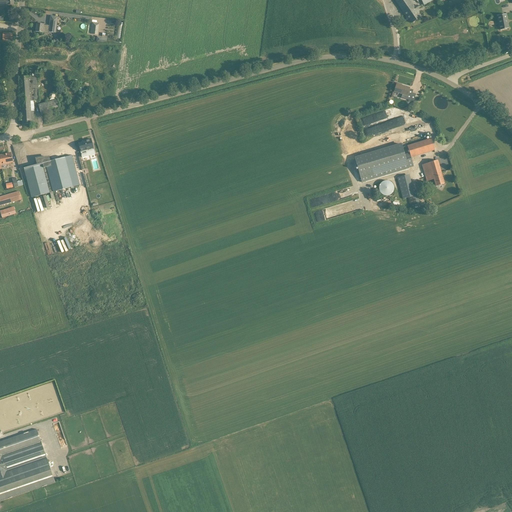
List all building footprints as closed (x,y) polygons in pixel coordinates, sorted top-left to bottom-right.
[(417,5),(414,7),(409,0),(395,0),(405,14),(405,13),(412,23),(419,18),(415,12),(419,9),(417,5)] [(498,16),(500,30),(508,29),(506,14),(498,16)] [(41,32),(43,33),(49,33),(49,32),(55,33),(57,21),(57,17),(50,16),(49,26),(43,25),(42,24),(37,24),(36,32),(41,32)] [(38,76),(19,77),(22,124),(34,123),(33,111),(34,111),(34,101),(39,101),(38,76)] [(406,99),(407,95),(409,88),(401,85),(401,84),(397,83),(394,91),(402,94),(401,98),(406,99)] [(58,100),(38,105),(41,114),(60,109),(58,100)] [(390,110),(361,118),(363,125),(392,118),(390,110)] [(383,124),(379,125),(380,131),(401,126),(400,118),(386,121),(386,124),(383,125),(383,124)] [(382,147),(398,142),(398,143),(403,142),(402,138),(404,138),(402,132),(379,139),(382,147)] [(82,143),(79,144),(81,152),(82,157),(95,154),(94,148),(91,139),(84,141),(85,142),(82,143)] [(431,139),(426,140),(402,147),(401,144),(354,157),(362,183),(409,169),(408,168),(413,167),(411,157),(434,150),(431,139)] [(11,153),(0,155),(0,160),(1,165),(13,163),(12,158),(11,153)] [(37,161),(38,165),(24,168),(26,173),(32,197),(32,198),(79,185),(74,163),(76,163),(74,155),(50,162),(49,157),(40,159),(40,160),(37,161)] [(437,160),(433,162),(422,165),(427,181),(434,179),(436,186),(440,185),(444,184),(437,160)] [(408,197),(410,208),(420,206),(417,195),(412,197),(407,175),(397,178),(403,199),(408,197)] [(383,197),(394,191),(388,179),(377,185),(383,197)] [(0,197),(0,206),(21,200),(19,191),(0,197)] [(13,207),(0,211),(2,217),(9,215),(9,216),(15,214),(13,207)] [(0,501),(8,498),(8,499),(12,497),(42,487),(46,486),(46,485),(55,482),(37,429),(28,432),(24,433),(24,434),(0,441),(0,501)]
